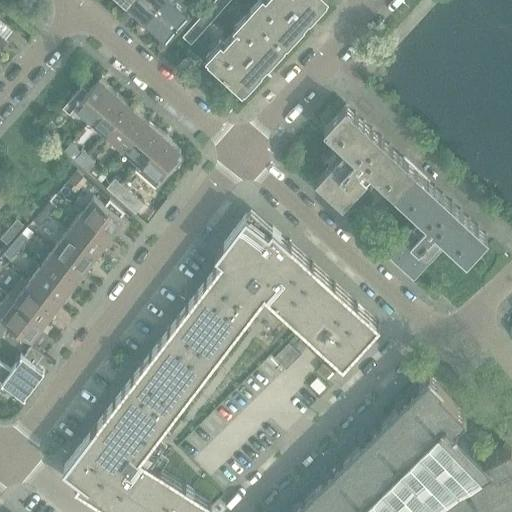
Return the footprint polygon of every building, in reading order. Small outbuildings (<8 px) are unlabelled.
[(147,18),(163,0),(128,0),(128,1),(147,18)] [(176,26),(187,14),(189,11),(176,0),(163,0),(147,18),(168,36),(176,26)] [(211,20),(229,0),(213,0),(203,12),(211,20)] [(256,0),(247,10),(284,43),(324,0),(256,0)] [(243,88),(284,43),(247,10),(207,54),(243,88)] [(191,43),(211,20),(203,12),(182,35),(191,43)] [(187,14),(176,26),(181,30),(192,18),(187,14)] [(0,50),(8,41),(0,33),(0,50)] [(90,118),(115,89),(99,75),(87,89),(81,85),(62,106),(69,112),(75,105),(90,118)] [(106,133),(132,104),(115,89),(90,118),(106,133)] [(397,192),(418,169),(347,102),(325,125),(348,146),(340,154),(317,180),(343,205),(369,178),(364,174),(371,167),(397,192)] [(122,147),(148,118),(132,104),(106,133),(122,147)] [(139,161),(164,132),(148,118),(122,147),(139,161)] [(41,130),(47,136),(56,127),(49,121),(41,130)] [(184,157),(178,152),(182,147),(164,132),(139,161),(139,162),(134,168),(157,189),(184,157)] [(79,164),(87,154),(82,149),(80,151),(71,143),(64,150),(79,164)] [(100,172),(102,173),(103,172),(93,163),(95,161),(87,154),(79,164),(95,178),(100,172)] [(467,257),(488,235),(418,169),(397,192),(422,216),(416,222),(413,219),(389,245),(415,270),(446,237),(467,257)] [(75,184),(83,175),(77,170),(68,178),(75,184)] [(112,191),(120,182),(115,177),(106,186),(112,191)] [(135,212),(143,203),(120,182),(112,191),(135,212)] [(79,211),(109,234),(123,216),(93,193),(79,211)] [(43,208),(49,214),(56,207),(49,201),(43,208)] [(39,225),(49,214),(43,208),(33,220),(39,225)] [(97,251),(109,234),(79,211),(66,228),(97,251)] [(65,465),(64,466),(80,478),(95,490),(96,489),(97,489),(103,494),(103,496),(104,496),(101,501),(104,503),(104,502),(120,511),(204,511),(212,500),(209,499),(186,485),(187,485),(184,483),(183,483),(161,469),(141,455),(156,435),(158,432),(174,411),(176,408),(192,387),(195,384),(194,384),(210,363),(211,363),(213,361),(212,360),(228,339),(229,340),(231,337),(231,336),(247,315),(247,316),(249,313),(264,293),(265,293),(277,303),(297,321),(296,321),(299,324),(299,323),(319,341),(321,344),(322,343),(341,361),(341,362),(343,364),(380,323),(378,321),(377,322),(358,304),(358,303),(355,301),(336,284),(336,283),(333,281),(313,263),(314,263),(311,261),(291,243),(292,243),(289,240),(288,240),(287,241),(280,235),(281,234),(273,227),(269,231),(247,215),(246,214),(224,243),(223,243),(215,253),(222,259),(206,280),(204,283),(188,304),(185,306),(186,307),(170,328),(169,327),(167,330),(168,331),(152,352),(151,351),(149,354),(133,375),(131,378),(115,399),(112,402),(113,402),(97,423),(96,422),(90,430),(91,431),(65,465)] [(10,226),(16,231),(23,223),(17,217),(10,226)] [(7,242),(16,231),(10,226),(0,237),(7,242)] [(14,241),(20,247),(34,231),(27,226),(14,241)] [(84,268),(97,251),(66,228),(54,245),(84,268)] [(11,258),(20,247),(14,241),(4,252),(11,258)] [(71,285),(84,268),(54,245),(41,262),(71,285)] [(57,303),(71,285),(41,262),(28,280),(57,303)] [(28,280),(26,281),(21,277),(8,294),(13,298),(14,297),(44,320),(57,303),(28,280)] [(31,338),(44,320),(14,297),(13,298),(1,314),(6,318),(2,324),(17,335),(21,330),(31,338)] [(12,364),(0,354),(0,378),(25,397),(45,370),(36,363),(44,353),(31,343),(25,351),(23,349),(12,364)] [(289,343),(275,357),(286,367),(300,354),(289,343)] [(326,378),(332,372),(324,364),(317,370),(326,378)] [(502,511),(511,507),(511,442),(484,455),(461,432),(455,426),(467,414),(441,388),(443,386),(431,376),(390,416),(290,511),(502,511)] [(317,378),(311,384),(319,393),(326,386),(317,378)]
